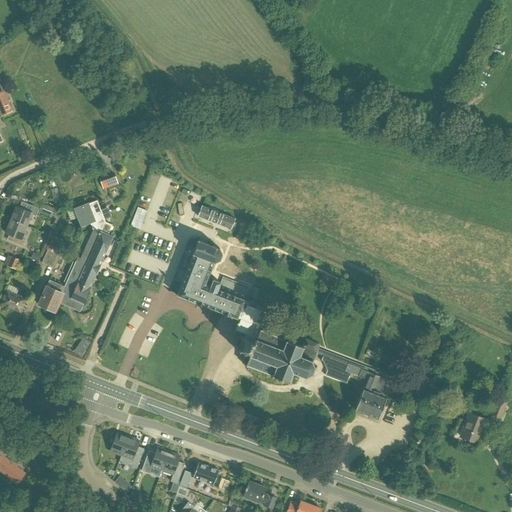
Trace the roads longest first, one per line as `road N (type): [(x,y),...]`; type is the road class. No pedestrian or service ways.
road 1 (primary): [(433,511),(100,385)]
road 2 (residential): [(386,511),(93,406)]
road 3 (track): [(511,159),(349,109),(287,103)]
road 4 (track): [(287,103),(155,120)]
road 5 (track): [(287,103),(303,85),(304,65),(254,0)]
